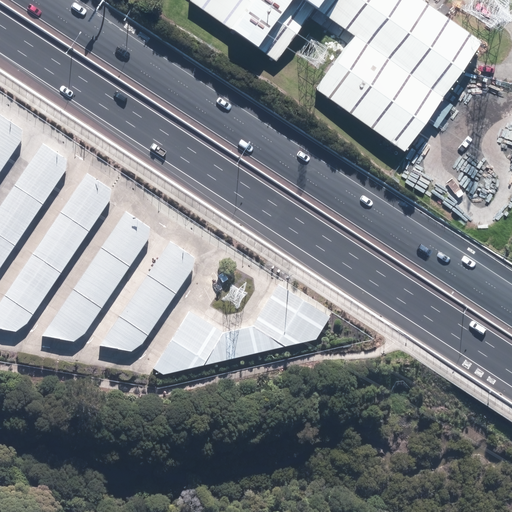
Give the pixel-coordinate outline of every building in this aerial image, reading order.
[(191,0),(189,3),(267,57),(304,3),(351,35),(314,88),(401,149),(475,44),(412,0),(191,0)] [(0,167),(18,140),(0,127),(0,167)] [(0,264),(65,171),(35,150),(0,201),(0,264)] [(109,199),(82,181),(0,300),(0,335),(15,336),(109,199)] [(148,235),(120,215),(34,340),(72,347),(148,235)] [(196,265),(167,246),(94,352),(131,355),(196,265)] [(186,314),(150,372),(160,379),(313,343),(329,318),(276,286),(250,327),(222,336),(186,314)]
